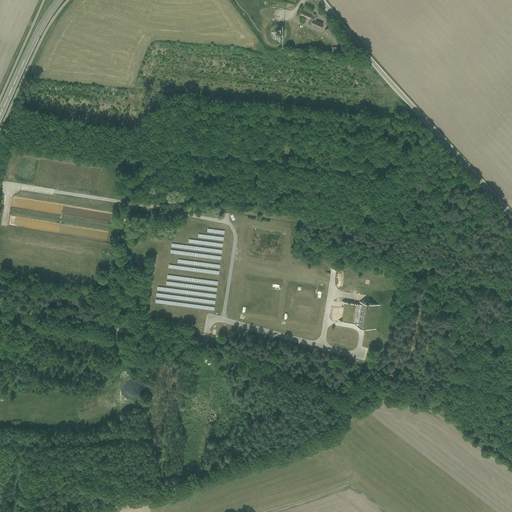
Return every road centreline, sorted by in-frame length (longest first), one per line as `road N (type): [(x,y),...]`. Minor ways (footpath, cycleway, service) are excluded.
road 1 (tertiary): [(511,215),(321,0)]
road 2 (unclassified): [(216,349),(0,309)]
road 3 (track): [(379,396),(339,393),(216,349)]
road 4 (track): [(511,473),(422,407),(379,396)]
road 5 (secondary): [(0,116),(60,0)]
